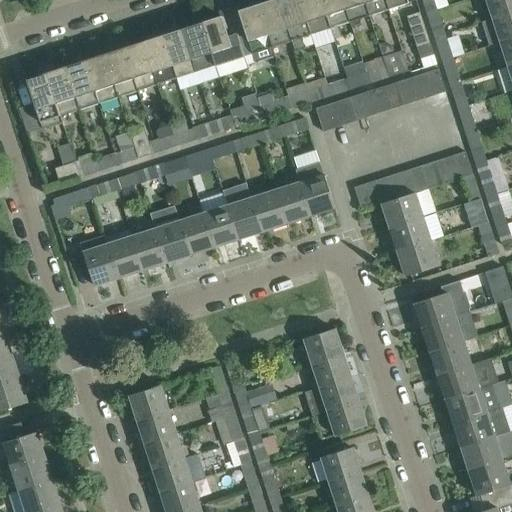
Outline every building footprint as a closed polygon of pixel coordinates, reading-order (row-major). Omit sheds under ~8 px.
[(292,41),(278,0),(271,0),(258,4),(272,47),(292,41)] [(311,35),(299,0),(278,0),(292,41),(295,50),(303,47),(300,38),(311,35)] [(330,28),(321,0),(299,0),(311,35),(330,28)] [(350,22),(342,0),(321,0),(330,28),(350,22)] [(369,16),(364,0),(342,0),(350,22),(369,16)] [(389,9),(385,0),(364,0),(369,16),(389,9)] [(408,3),(407,0),(385,0),(389,9),(408,3)] [(422,0),(426,12),(436,9),(433,0),(422,0)] [(511,11),(511,0),(486,0),(492,18),(511,11)] [(245,32),(237,35),(244,56),(272,47),(258,4),(238,11),(245,32)] [(434,37),(444,33),(436,9),(426,12),(434,37)] [(511,11),(492,18),(482,21),(489,45),(500,42),(511,38),(511,11)] [(419,59),(432,55),(419,12),(406,16),(419,59)] [(244,56),(237,35),(228,37),(221,16),(201,23),(215,66),(244,56)] [(215,66),(201,23),(182,29),(196,72),(215,66)] [(196,72),(182,29),(163,35),(176,78),(196,72)] [(442,61),(452,57),(444,33),(434,37),(442,61)] [(176,78),(163,35),(143,42),(157,85),(176,78)] [(511,64),(511,38),(500,42),(508,66),(511,64)] [(157,85),(143,42),(124,48),(138,91),(157,85)] [(138,91),(124,48),(104,54),(118,97),(138,91)] [(389,77),(407,71),(401,51),(382,57),(389,77)] [(118,97),(104,54),(85,60),(99,103),(118,97)] [(370,84),(389,77),(382,57),(363,63),(366,72),(370,84)] [(450,85),(460,81),(452,57),(442,61),(450,85)] [(99,103),(85,60),(66,67),(80,110),(99,103)] [(80,110),(66,67),(46,73),(60,116),(80,110)] [(446,92),(440,73),(439,69),(427,73),(435,95),(446,92)] [(350,90),(370,84),(366,72),(346,78),(350,90)] [(26,79),(40,122),(25,127),(27,134),(62,123),(60,116),(46,73),(26,79)] [(435,95),(427,73),(416,76),(417,79),(424,99),(435,95)] [(424,99),(417,79),(416,76),(405,80),(412,103),(424,99)] [(331,96),(350,90),(346,78),(327,84),(331,96)] [(401,106),(412,103),(405,80),(394,83),(401,106)] [(460,81),(450,85),(458,109),(468,106),(460,81)] [(311,102),(307,90),(305,83),(285,90),(288,96),(292,109),(311,102)] [(390,110),(401,106),(394,83),(383,87),(390,110)] [(311,102),(331,96),(327,84),(307,90),(311,102)] [(379,113),(390,110),(383,87),(372,90),(379,113)] [(368,117),(379,113),(372,90),(361,94),(368,117)] [(358,120),(368,117),(361,94),(350,98),(357,121),(358,121),(358,120)] [(264,118),(292,109),(288,96),(260,106),(264,118)] [(346,125),(357,121),(350,98),(338,101),(346,125)] [(334,128),(346,125),(338,101),(327,105),(334,128)] [(260,106),(259,103),(230,112),(231,115),(235,127),(264,118),(260,106)] [(327,105),(316,109),(323,132),(334,128),(327,105)] [(468,106),(458,109),(464,128),(474,125),(468,106)] [(216,133),(235,127),(231,115),(212,121),(216,133)] [(309,129),(306,118),(286,125),(289,135),(309,129)] [(190,124),(186,125),(184,120),(170,124),(177,146),(196,140),(192,128),(191,128),(190,124)] [(196,140),(216,133),(212,121),(192,128),(196,140)] [(177,146),(170,124),(167,125),(170,135),(154,141),(157,152),(177,146)] [(261,144),(280,138),(277,127),(258,134),(261,144)] [(147,143),(142,128),(128,132),(133,147),(134,147),(138,158),(157,152),(154,141),(147,143)] [(485,159),(476,129),(465,133),(475,162),(485,159)] [(261,144),(258,134),(238,140),(241,150),(261,144)] [(213,160),(232,153),(229,143),(209,149),(213,160)] [(134,147),(133,147),(115,153),(119,165),(138,158),(134,147)] [(213,160),(209,149),(190,156),(193,166),(213,160)] [(473,174),(471,171),(465,152),(454,155),(461,178),(473,174)] [(119,165),(115,153),(95,159),(99,171),(119,165)] [(99,171),(95,159),(94,155),(75,162),(80,177),(99,171)] [(450,182),(461,178),(454,155),(443,159),(450,182)] [(165,175),(184,169),(181,158),(161,165),(165,175)] [(439,185),(450,182),(443,159),(432,162),(439,185)] [(80,177),(75,162),(55,169),(60,184),(80,177)] [(296,170),(300,183),(310,216),(335,208),(320,162),(296,170)] [(428,189),(439,185),(432,162),(421,166),(428,189)] [(486,197),(496,194),(487,164),(476,168),(486,197)] [(162,176),(165,175),(161,165),(142,171),(145,181),(162,176)] [(417,192),(428,189),(421,166),(410,169),(417,192)] [(415,193),(417,192),(410,169),(399,173),(406,196),(415,193)] [(395,199),(406,196),(399,173),(388,177),(395,199)] [(116,191),(136,184),(133,174),(113,180),(116,191)] [(473,175),(462,179),(469,198),(479,195),(473,175)] [(384,203),(395,199),(388,177),(377,180),(384,203)] [(116,191),(113,180),(94,186),(97,197),(116,191)] [(382,204),(384,203),(377,180),(366,184),(373,207),(382,204)] [(310,216),(300,183),(276,190),(287,223),(310,216)] [(373,207),(366,184),(354,187),(362,210),(373,207)] [(84,190),(83,190),(64,196),(68,207),(88,200),(84,190)] [(287,223),(276,190),(252,198),(263,231),(287,223)] [(406,196),(395,199),(384,203),(382,204),(390,228),(423,217),(415,193),(406,196)] [(493,221),(504,218),(496,194),(486,197),(493,221)] [(263,231),(252,198),(228,206),(238,239),(263,231)] [(476,222),(487,218),(480,198),(470,202),(476,222)] [(238,239),(228,206),(204,214),(214,247),(238,239)] [(214,247),(204,214),(180,221),(190,255),(214,247)] [(431,241),(423,217),(390,228),(397,252),(431,241)] [(504,218),(493,221),(501,245),(511,241),(504,218)] [(190,255),(180,221),(155,229),(166,262),(190,255)] [(486,251),(496,247),(490,227),(479,231),(486,251)] [(166,262),(155,229),(131,237),(142,270),(166,262)] [(118,278),(107,245),(104,235),(80,243),(94,286),(118,278)] [(142,270),(131,237),(107,245),(118,278),(142,270)] [(397,252),(405,276),(438,266),(431,241),(397,252)] [(492,270),(502,302),(511,298),(511,296),(502,266),(492,270)] [(422,328),(455,317),(470,312),(460,281),(441,287),(443,294),(414,303),(422,328)] [(463,341),(455,317),(422,328),(430,352),(463,341)] [(342,353),(335,329),(304,339),(312,363),(342,353)] [(0,358),(11,354),(4,330),(0,331),(0,358)] [(471,365),(463,341),(430,352),(438,375),(471,365)] [(350,377),(342,353),(312,363),(320,387),(350,377)] [(0,384),(19,379),(11,354),(0,358),(0,384)] [(490,358),(471,365),(438,375),(445,400),(479,389),(498,383),(490,358)] [(249,360),(237,364),(236,361),(226,364),(232,383),(242,380),(241,378),(253,374),(249,360)] [(216,389),(226,385),(220,366),(209,370),(216,389)] [(358,402),(350,377),(320,387),(328,411),(358,402)] [(0,384),(0,411),(27,403),(19,379),(0,384)] [(498,383),(479,389),(445,400),(453,424),(486,413),(501,408),(510,405),(503,381),(498,383)] [(168,410),(166,405),(160,386),(129,395),(137,420),(168,410)] [(263,388),(248,393),(252,407),(268,402),(263,388)] [(241,413),(252,409),(245,390),(235,393),(241,413)] [(221,407),(208,411),(211,422),(225,418),(235,414),(229,395),(219,399),(221,407)] [(358,402),(328,411),(336,436),(366,426),(358,402)] [(453,424),(461,447),(494,437),(508,432),(501,408),(486,413),(453,424)] [(241,413),(247,432),(258,429),(252,409),(241,413)] [(176,434),(168,410),(137,420),(145,444),(176,434)] [(242,433),(235,414),(225,418),(231,437),(242,433)] [(0,432),(12,468),(45,457),(37,432),(30,434),(26,423),(0,431),(0,432)] [(511,442),(508,432),(494,437),(461,447),(469,471),(502,461),(511,457),(511,442)] [(183,458),(176,434),(145,444),(153,468),(183,458)] [(258,466),(269,463),(261,439),(251,442),(258,466)] [(240,466),(251,463),(245,444),(234,447),(240,466)] [(352,447),(344,450),(321,457),(329,481),(360,472),(352,447)] [(52,481),(45,457),(12,468),(19,491),(52,481)] [(191,482),(183,458),(153,468),(161,492),(191,482)] [(502,461),(469,471),(477,496),(480,495),(486,510),(496,507),(496,508),(511,502),(511,484),(510,484),(502,461)] [(240,466),(246,485),(257,482),(251,463),(240,466)] [(260,472),(268,496),(278,493),(271,469),(260,472)] [(368,496),(360,472),(329,481),(337,506),(368,496)] [(37,511),(60,505),(52,481),(19,491),(25,511),(37,511)] [(181,511),(199,506),(191,482),(161,492),(167,511),(181,511)] [(254,511),(263,511),(267,511),(260,492),(249,495),(254,511)] [(372,511),(368,496),(337,506),(339,511),(372,511)] [(272,511),(284,511),(281,503),(271,506),(272,511)]
